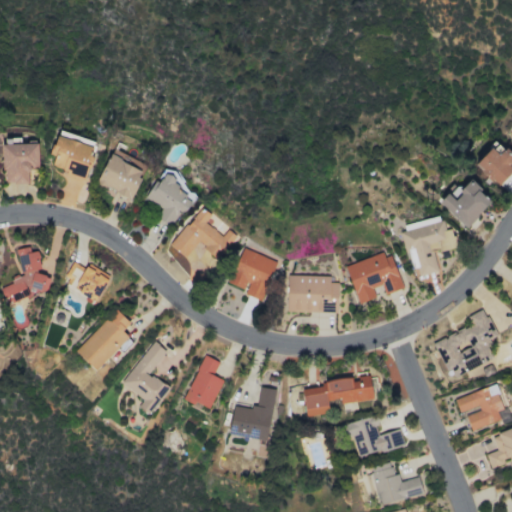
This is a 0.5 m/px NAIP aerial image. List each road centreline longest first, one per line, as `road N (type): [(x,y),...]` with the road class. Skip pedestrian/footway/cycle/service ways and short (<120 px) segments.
road 1 (residential): [(0,218),(28,215),(99,230),(226,328),(327,348),(379,339),(430,314),(477,274),(511,225)]
road 2 (residential): [(393,333),(464,511)]
